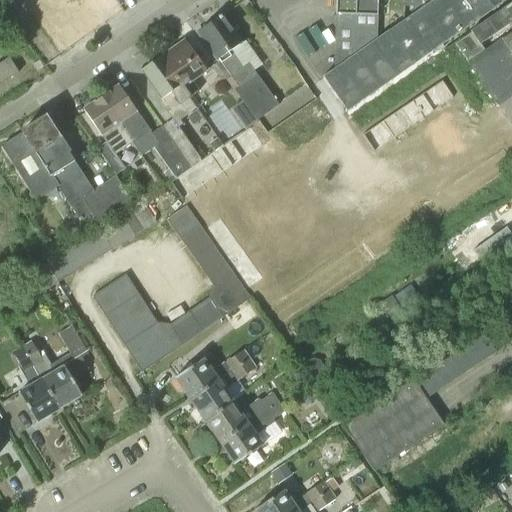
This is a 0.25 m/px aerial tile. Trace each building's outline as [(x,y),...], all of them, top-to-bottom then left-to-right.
[(376,40),(377,0),(336,0),(334,69),(376,40)] [(403,21),(405,0),(377,0),(376,40),(403,21)] [(405,0),(403,21),(421,9),(418,0),(405,0)] [(433,0),(418,0),(421,9),(433,0)] [(468,0),(482,19),(508,0),(468,0)] [(511,3),(471,32),(455,43),(468,63),(485,52),(480,45),(511,23),(511,3)] [(231,51),(241,45),(221,17),(199,32),(228,73),(229,74),(231,77),(238,87),(234,89),(257,120),(278,105),(248,63),(243,67),(231,51)] [(511,32),(485,52),(468,63),(498,106),(511,95),(511,32)] [(166,61),(191,98),(199,92),(192,81),(206,71),(189,45),(166,61)] [(0,84),(19,73),(9,57),(0,63),(0,84)] [(169,109),(178,103),(180,105),(191,98),(166,61),(163,57),(143,70),(169,109)] [(234,89),(238,87),(231,77),(228,79),(234,89)] [(102,98),(132,142),(150,130),(119,86),(102,98)] [(132,142),(102,98),(84,110),(105,142),(96,147),(115,175),(123,166),(115,154),(132,142)] [(46,117),(23,132),(24,134),(57,186),(80,220),(92,213),(83,198),(94,191),(69,153),(71,151),(61,136),(59,137),(46,117)] [(178,127),(173,119),(162,126),(190,168),(201,160),(178,127)] [(159,143),(154,147),(175,179),(190,168),(162,126),(152,133),(159,143)] [(57,186),(24,134),(2,148),(36,200),(57,186)] [(217,138),(209,143),(214,151),(222,145),(217,138)] [(133,210),(145,230),(157,223),(144,203),(133,210)] [(174,230),(191,218),(185,209),(168,221),(174,230)] [(134,236),(145,230),(133,210),(122,216),(134,236)] [(134,236),(122,216),(111,223),(124,243),(134,236)] [(180,239),(198,228),(191,218),(174,230),(180,239)] [(124,243),(111,223),(100,230),(113,250),(124,243)] [(187,249),(207,235),(201,226),(198,228),(180,239),(187,249)] [(473,251),(480,261),(511,238),(511,235),(506,227),(473,251)] [(113,250),(100,230),(90,236),(102,256),(113,250)] [(194,258),(214,244),(207,235),(187,249),(194,258)] [(102,256),(90,236),(79,243),(91,263),(102,256)] [(91,263),(79,243),(68,250),(80,270),(91,263)] [(200,268),(220,254),(214,244),(194,258),(200,268)] [(80,270),(68,250),(58,256),(70,276),(80,270)] [(200,268),(207,277),(227,263),(220,254),(200,268)] [(70,276),(58,256),(47,263),(59,283),(70,276)] [(59,283),(47,263),(36,270),(48,290),(59,283)] [(227,263),(207,277),(214,287),(234,273),(227,263)] [(116,291),(132,281),(125,270),(109,281),(116,291)] [(234,273),(214,287),(208,298),(209,299),(221,316),(251,297),(234,273)] [(93,291),(100,302),(116,291),(109,281),(93,291)] [(123,301),(139,291),(132,281),(116,291),(123,301)] [(411,286),(395,297),(406,313),(421,302),(411,286)] [(100,302),(106,312),(123,301),(116,291),(100,302)] [(129,311),(145,301),(139,291),(123,301),(129,311)] [(200,305),(212,322),(221,316),(209,299),(200,305)] [(106,312),(113,322),(129,311),(123,301),(106,312)] [(135,321),(152,311),(145,301),(129,311),(135,321)] [(190,311),(202,329),(212,322),(200,305),(190,311)] [(113,322),(119,332),(135,321),(129,311),(113,322)] [(142,330),(158,320),(152,311),(135,321),(142,330)] [(181,317),(193,335),(202,329),(190,311),(181,317)] [(172,323),(184,340),(193,335),(181,317),(172,323)] [(164,353),(174,347),(184,340),(172,323),(158,320),(142,330),(150,343),(159,357),(164,353)] [(119,332),(125,341),(142,330),(135,321),(119,332)] [(125,341),(134,354),(150,343),(142,330),(125,341)] [(373,472),(444,424),(428,399),(497,352),(484,332),(341,428),(373,472)] [(22,346),(59,409),(82,396),(65,366),(53,373),(42,354),(40,355),(31,341),(22,346)] [(143,368),(159,357),(150,343),(134,354),(143,368)] [(251,345),(245,350),(249,356),(256,351),(251,345)] [(59,409),(22,346),(12,352),(20,367),(18,368),(29,387),(19,393),(36,422),(59,409)] [(190,400),(250,359),(244,350),(212,371),(204,359),(175,378),(190,400)] [(250,359),(190,400),(205,422),(234,402),(225,390),(256,368),(250,359)] [(321,362),(314,359),(304,364),(314,379),(326,371),(321,362)] [(312,392),(302,399),(307,406),(316,399),(312,392)] [(220,443),(280,402),(273,393),(260,402),(259,400),(240,412),(234,402),(205,422),(220,443)] [(280,402),(220,443),(235,465),(263,446),(255,435),(274,422),(272,419),(285,411),(280,402)] [(286,465),(276,472),(282,481),(293,474),(286,465)] [(332,478),(325,483),(329,489),(332,492),(339,487),(332,478)] [(257,511),(297,511),(329,489),(325,483),(323,480),(292,502),(284,490),(255,509),(257,511)] [(329,489),(297,511),(316,511),(336,499),(332,492),(329,489)] [(475,511),(476,507),(474,503),(466,508),(468,511),(475,511)]
